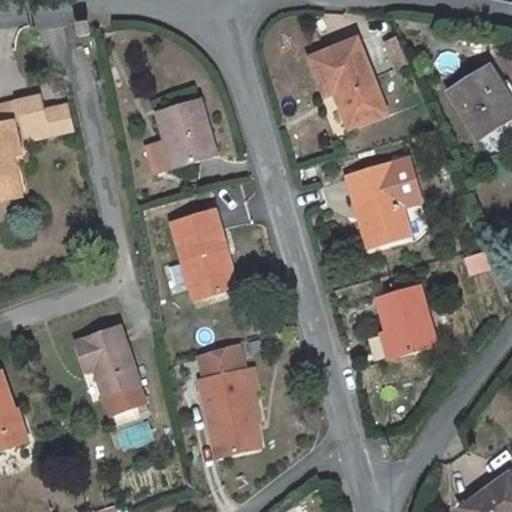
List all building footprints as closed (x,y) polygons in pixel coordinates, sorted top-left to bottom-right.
[(88,25),(76,27),(78,38),(90,36),(88,25)] [(395,70),(407,65),(396,40),(385,45),(395,70)] [(355,42),(310,61),(324,98),(334,94),(348,130),(385,115),(355,42)] [(477,141),(511,119),(511,108),(488,70),(448,94),(477,141)] [(18,103),(22,122),(26,142),(74,131),(68,108),(44,113),(41,98),(18,103)] [(199,102),(157,115),(165,142),(148,147),(156,174),(216,156),(199,102)] [(18,103),(0,107),(0,126),(14,123),(22,122),(18,103)] [(14,123),(0,126),(0,202),(12,200),(3,160),(12,158),(29,154),(26,142),(18,144),(14,123)] [(436,131),(416,137),(420,152),(432,148),(442,145),(436,131)] [(449,163),(442,145),(432,148),(440,167),(449,163)] [(3,160),(12,200),(21,198),(12,158),(3,160)] [(390,167),(347,179),(367,249),(410,237),(402,210),(420,205),(408,162),(390,167)] [(215,214),(173,225),(194,300),(236,289),(215,214)] [(419,290),(379,303),(388,334),(395,359),(435,347),(419,290)] [(111,416),(146,403),(139,385),(120,329),(76,344),(86,373),(94,371),(104,398),(111,416)] [(381,337),(388,361),(395,359),(388,334),(381,337)] [(200,383),(216,457),(253,450),(245,410),(257,407),(253,391),(258,389),(254,371),(246,372),(240,344),(200,356),(205,382),(200,383)] [(0,453),(25,444),(1,375),(0,374),(0,453)] [(255,425),(261,424),(257,407),(245,410),(253,450),(261,449),(255,425)] [(511,511),(511,482),(507,476),(461,509),(463,511),(511,511)]
